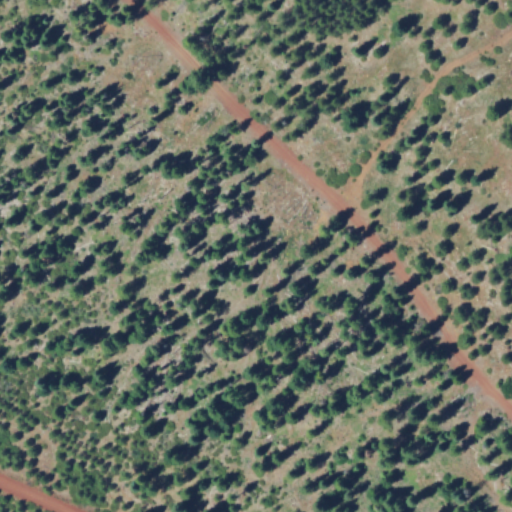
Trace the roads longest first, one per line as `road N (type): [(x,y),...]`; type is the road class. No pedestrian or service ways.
road 1 (track): [(511,408),(467,371),(374,243),(129,0)]
road 2 (track): [(338,206),(437,73),(511,23)]
